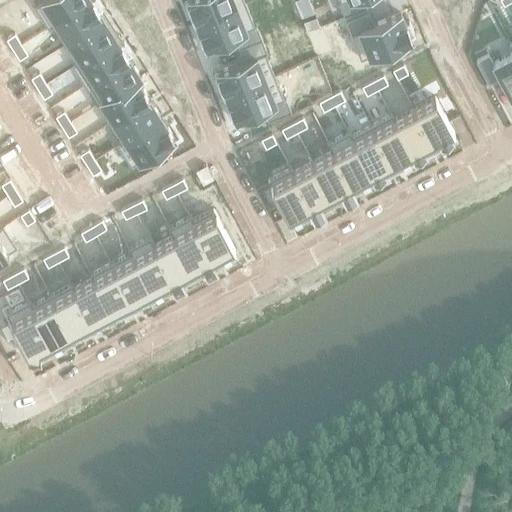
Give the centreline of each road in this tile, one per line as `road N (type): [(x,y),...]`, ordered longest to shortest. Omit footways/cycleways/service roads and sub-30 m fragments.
road 1 (residential): [(277,277),(34,402),(0,405)]
road 2 (residential): [(277,277),(161,0)]
road 3 (residential): [(496,156),(277,277)]
road 4 (residential): [(496,156),(426,0)]
